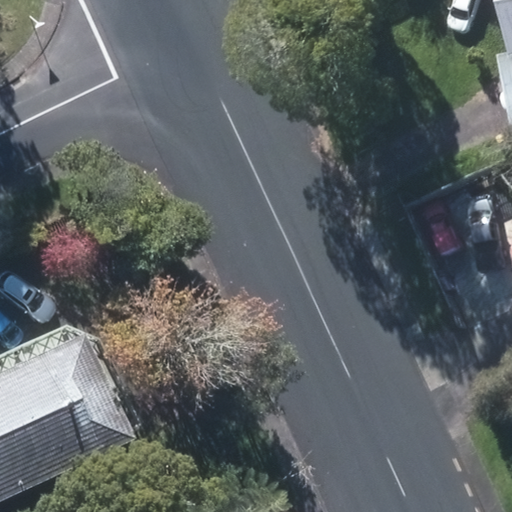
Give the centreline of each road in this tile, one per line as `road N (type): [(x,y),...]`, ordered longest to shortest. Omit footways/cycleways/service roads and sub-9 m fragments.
road 1 (residential): [(413,511),(197,42)]
road 2 (residential): [(197,42),(0,137)]
